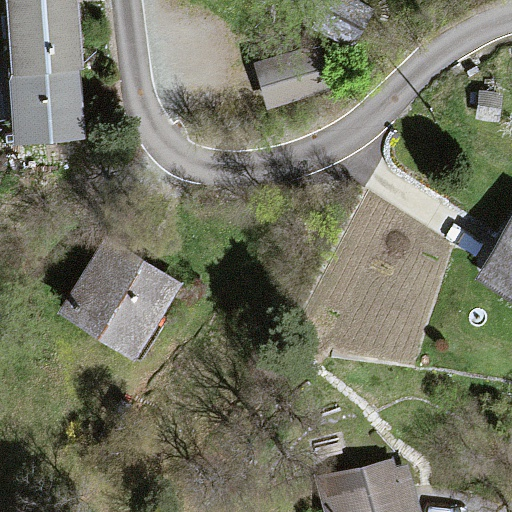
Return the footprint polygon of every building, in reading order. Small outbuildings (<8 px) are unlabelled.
[(64,0),(0,0),(0,10),(11,140),(77,135),(64,0)] [(357,0),(326,0),(313,22),(349,39),(369,7),(357,0)] [(258,62),(269,101),(327,84),(316,46),(258,62)] [(511,207),(466,275),(511,306),(511,207)] [(165,285),(94,241),(50,310),(121,355),(165,285)] [(394,475),(391,465),(326,481),(334,511),(415,511),(406,472),(394,475)]
